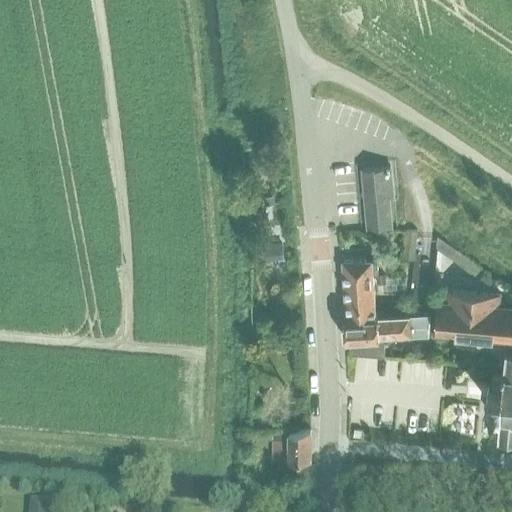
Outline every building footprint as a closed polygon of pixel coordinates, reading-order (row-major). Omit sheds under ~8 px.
[(363,168),(369,225),(392,223),(389,196),(393,196),(390,165),(363,168)] [(404,256),(415,257),(417,230),(406,229),(404,256)] [(438,238),(438,248),(475,274),(481,266),(444,241),(438,238)] [(343,259),(344,286),(375,285),(374,257),(343,259)] [(344,286),(346,316),(377,314),(375,285),(344,286)] [(437,333),(511,339),(511,305),(499,304),(500,293),(449,289),(448,300),(439,299),(437,333)] [(346,316),(345,316),(345,335),(349,338),(350,352),(385,355),(384,336),(413,334),(412,312),(377,314),(346,316)] [(511,351),(505,351),(503,374),(493,373),(492,385),(489,385),(488,402),(491,403),(490,417),(499,418),(497,438),(511,439),(511,351)] [(290,459),(311,459),(311,430),(291,429),(290,459)]
